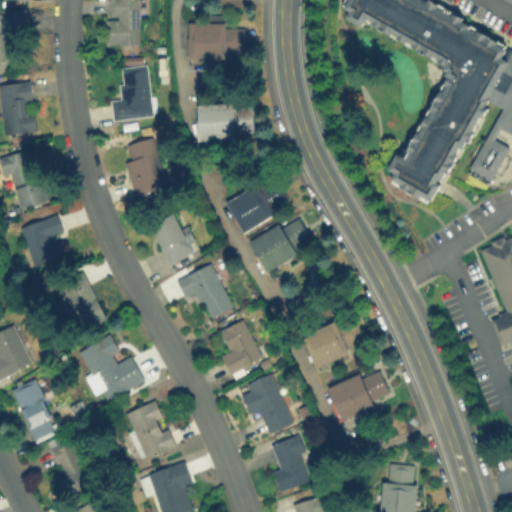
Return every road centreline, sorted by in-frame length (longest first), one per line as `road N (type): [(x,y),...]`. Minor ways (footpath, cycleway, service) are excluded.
road 1 (tertiary): [(285,0),(286,63),(299,122),(401,317),(473,511)]
road 2 (residential): [(66,0),(66,90),(86,181),(121,267),(219,446),(243,511)]
